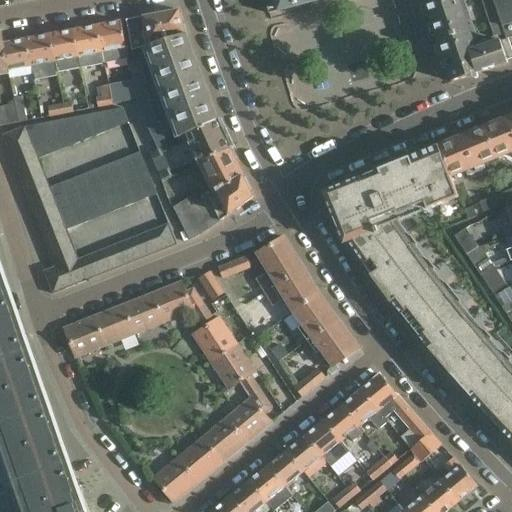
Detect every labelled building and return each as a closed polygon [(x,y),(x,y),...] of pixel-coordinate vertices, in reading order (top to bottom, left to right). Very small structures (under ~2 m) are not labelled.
[(276,0),(279,11),(318,0),(276,0)] [(424,0),(431,19),(462,8),(459,0),(424,0)] [(511,0),(493,0),(494,2),(496,10),(499,18),(502,26),(504,34),(506,39),(511,36),(511,0)] [(494,2),(483,5),(486,13),(496,10),(494,2)] [(462,8),(431,19),(438,39),(469,29),(462,8)] [(133,50),(133,49),(145,46),(146,45),(185,34),(181,10),(126,20),(133,50)] [(496,10),(486,13),(489,21),(499,18),(496,10)] [(499,18),(489,21),(491,29),(502,26),(499,18)] [(97,26),(105,64),(128,59),(121,21),(97,26)] [(81,68),(105,64),(97,26),(74,30),(79,57),(81,68)] [(502,26),(491,29),(494,37),(504,34),(502,26)] [(469,29),(438,39),(444,60),(476,49),(469,29)] [(0,75),(8,74),(9,74),(8,71),(3,44),(0,30),(0,75)] [(55,62),(79,57),(74,30),(50,35),(55,62)] [(154,70),(194,56),(192,52),(185,34),(146,45),(145,46),(154,70)] [(32,66),(55,62),(50,35),(27,39),(32,66)] [(8,71),(32,66),(27,39),(3,44),(8,71)] [(489,45),(497,67),(508,63),(501,41),(489,45)] [(452,82),(497,67),(489,45),(476,49),(444,60),(452,82)] [(170,113),(208,100),(205,91),(194,56),(154,70),(170,113)] [(131,72),(143,68),(141,60),(129,64),(131,72)] [(132,80),(146,75),(143,68),(131,72),(132,80)] [(146,75),(132,80),(134,88),(146,84),(148,83),(146,75)] [(122,103),(120,93),(118,83),(109,85),(113,105),(122,103)] [(135,96),(148,92),(146,84),(134,88),(135,96)] [(97,108),(113,105),(109,85),(100,87),(102,97),(95,98),(97,108)] [(137,104),(151,99),(148,92),(135,96),(137,104)] [(13,99),(14,103),(18,123),(27,121),(22,98),(13,99)] [(140,111),(153,107),(151,99),(137,104),(140,111)] [(184,134),(216,121),(208,100),(170,113),(179,137),(184,134)] [(72,102),(63,104),(65,114),(74,112),(72,102)] [(0,107),(0,126),(18,123),(14,103),(0,107)] [(48,107),(50,117),(65,114),(63,104),(48,107)] [(144,118),(156,114),(153,107),(140,111),(144,118)] [(111,110),(117,127),(128,123),(123,108),(111,110)] [(106,132),(117,127),(111,110),(98,113),(106,132)] [(95,136),(106,132),(98,113),(86,115),(95,136)] [(156,114),(144,118),(147,126),(158,122),(156,114)] [(83,140),(95,136),(86,115),(74,117),(83,140)] [(511,116),(508,118),(439,146),(451,176),(465,170),(467,176),(485,169),(483,163),(510,152),(511,156),(511,116)] [(72,145),(83,140),(74,117),(62,120),(72,145)] [(61,149),(72,145),(62,120),(50,122),(61,149)] [(151,133),(164,128),(161,121),(158,122),(147,126),(151,133)] [(230,149),(216,121),(184,134),(199,164),(230,149)] [(50,154),(61,149),(50,122),(38,124),(50,154)] [(39,158),(50,154),(38,124),(26,126),(30,137),(35,148),(39,158)] [(7,146),(30,137),(26,126),(19,128),(3,134),(7,146)] [(164,128),(151,133),(154,140),(166,136),(164,128)] [(166,136),(154,140),(157,147),(169,144),(166,136)] [(12,157),(35,148),(30,137),(7,146),(12,157)] [(458,197),(450,177),(451,176),(439,146),(438,147),(379,170),(383,179),(364,187),(361,178),(323,193),(344,243),(348,242),(372,275),(392,303),(429,349),(451,375),(471,398),(491,420),(511,441),(511,371),(506,365),(511,359),(511,348),(497,332),(500,330),(481,307),(463,284),(444,261),(427,237),(409,213),(394,224),(392,222),(375,229),(372,222),(396,212),(397,215),(400,214),(396,206),(409,201),(412,209),(425,203),(428,210),(458,197)] [(39,160),(39,158),(35,148),(12,157),(16,169),(39,160)] [(160,149),(150,153),(154,161),(164,157),(160,149)] [(199,164),(214,194),(244,178),(245,177),(230,149),(199,164)] [(137,177),(148,173),(140,152),(129,156),(137,177)] [(126,182),(137,177),(129,156),(118,161),(126,182)] [(39,160),(16,169),(21,180),(44,171),(39,160)] [(115,186),(126,182),(118,161),(106,165),(115,186)] [(103,191),(115,186),(106,165),(95,169),(103,191)] [(169,168),(159,173),(163,181),(173,176),(169,168)] [(92,195),(103,191),(95,169),(84,174),(92,195)] [(137,177),(145,199),(157,194),(148,173),(137,177)] [(81,199),(92,195),(84,174),(73,178),(81,199)] [(134,203),(145,199),(137,177),(126,182),(134,203)] [(70,204),(81,199),(73,178),(61,183),(70,204)] [(214,194),(198,202),(211,228),(252,197),(249,190),(250,190),(244,178),(214,194)] [(123,207),(134,203),(126,182),(115,186),(123,207)] [(59,208),(70,204),(61,183),(50,187),(54,197),(59,208)] [(54,197),(50,187),(49,186),(26,195),(31,206),(54,197)] [(112,212),(123,207),(115,186),(103,191),(112,212)] [(506,202),(511,199),(511,193),(510,189),(502,192),(506,202)] [(101,216),(112,212),(103,191),(92,195),(101,216)] [(89,221),(101,216),(92,195),(81,199),(89,221)] [(486,198),(490,209),(498,205),(494,195),(486,198)] [(176,214),(187,207),(197,201),(198,201),(195,196),(172,207),(176,214)] [(35,217),(59,208),(54,197),(31,206),(35,217)] [(482,212),(490,209),(486,198),(478,202),(482,212)] [(78,225),(89,221),(81,199),(70,204),(78,225)] [(201,235),(202,234),(211,228),(198,202),(198,201),(197,201),(187,207),(201,235)] [(67,229),(78,225),(70,204),(59,208),(63,220),(67,229)] [(505,235),(511,232),(511,206),(507,208),(511,220),(511,221),(501,225),(505,235)] [(194,238),(201,235),(187,207),(176,214),(189,240),(194,238)] [(472,207),(464,210),(468,220),(476,217),(472,207)] [(40,229),(63,220),(59,208),(35,217),(40,229)] [(68,231),(67,229),(63,220),(40,229),(44,240),(68,231)] [(157,228),(165,249),(177,245),(168,223),(157,228)] [(154,254),(165,249),(157,228),(146,232),(154,254)] [(454,236),(466,254),(476,247),(464,230),(454,236)] [(143,258),(154,254),(146,232),(134,236),(143,258)] [(132,262),(143,258),(134,236),(123,241),(132,262)] [(276,282),(302,265),(285,237),(257,254),(276,282)] [(120,267),(132,262),(123,241),(112,245),(120,267)] [(109,271),(120,267),(112,245),(100,250),(109,271)] [(480,275),(493,266),(479,245),(476,247),(466,254),(480,275)] [(55,267),(67,263),(78,259),(78,258),(73,246),(50,255),(55,266),(55,267)] [(97,276),(109,271),(100,250),(89,254),(97,276)] [(86,280),(97,276),(89,254),(78,258),(78,259),(86,280)] [(239,259),(244,270),(250,268),(246,256),(239,259)] [(75,285),(86,280),(78,259),(67,263),(75,285)] [(232,262),(237,273),(244,270),(239,259),(232,262)] [(230,276),(237,273),(232,262),(225,264),(230,276)] [(64,289),(75,285),(67,263),(55,267),(64,289)] [(223,278),(230,276),(225,264),(219,267),(223,278)] [(295,310),(319,294),(302,265),(276,282),(295,310)] [(64,289),(55,267),(55,266),(44,271),(53,294),(64,289)] [(494,296),(507,287),(493,266),(480,275),(494,296)] [(210,270),(197,279),(212,301),(225,293),(210,270)] [(75,494),(0,273),(0,443),(19,499),(18,500),(22,511),(87,511),(81,492),(75,494)] [(193,311),(192,307),(189,301),(182,281),(152,293),(164,323),(193,311)] [(189,301),(198,295),(193,289),(186,291),(182,281),(189,301)] [(135,334),(164,323),(152,293),(123,305),(135,334)] [(314,339),(339,320),(319,294),(295,310),(314,339)] [(192,307),(201,300),(198,295),(189,301),(192,307)] [(511,299),(502,307),(508,316),(511,313),(511,299)] [(194,312),(205,306),(201,300),(192,307),(193,311),(194,312)] [(106,346),(135,334),(123,305),(94,316),(106,346)] [(205,306),(194,312),(198,318),(208,311),(205,306)] [(76,357),(106,346),(94,316),(65,328),(76,357)] [(211,362),(237,345),(220,318),(215,321),(211,316),(201,323),(205,328),(193,336),(211,362)] [(339,320),(314,339),(332,367),(359,348),(339,320)] [(243,386),(253,380),(250,374),(255,371),(237,345),(211,362),(228,389),(240,381),(243,386)] [(312,373),(320,383),(325,378),(317,369),(312,373)] [(306,378),(314,387),(320,383),(312,373),(306,378)] [(410,449),(428,434),(379,374),(360,390),(377,412),(388,403),(409,430),(400,437),(410,449)] [(308,392),(314,387),(306,378),(300,382),(308,392)] [(303,397),(308,392),(300,382),(295,387),(303,397)] [(250,397),(260,390),(257,385),(247,392),(250,397)] [(254,401),(264,395),(260,390),(250,397),(251,398),(254,401)] [(386,423),(377,412),(360,390),(341,406),(359,427),(369,419),(378,430),(386,423)] [(258,406),(267,400),(264,395),(254,401),(258,406)] [(271,422),(264,413),(258,406),(254,401),(251,398),(227,418),(247,442),(271,422)] [(258,406),(264,413),(272,407),(267,400),(258,406)] [(340,442),(359,427),(341,406),(323,421),(340,442)] [(222,462),(247,442),(227,418),(202,438),(222,462)] [(321,458),(340,442),(323,421),(304,437),(321,458)] [(421,462),(439,447),(428,434),(410,449),(414,454),(421,462)] [(325,462),(321,458),(304,437),(286,452),(303,473),(307,478),(325,462)] [(198,482),(222,462),(202,438),(178,458),(198,482)] [(285,488),(303,473),(286,452),(267,467),(285,488)] [(391,452),(384,458),(390,465),(397,460),(391,452)] [(414,454),(398,468),(404,475),(421,462),(414,454)] [(174,502),(198,482),(178,458),(154,478),(174,502)] [(371,481),(390,465),(384,458),(365,473),(371,481)] [(449,474),(441,481),(458,502),(477,486),(459,465),(452,459),(443,467),(449,474)] [(249,482),(266,503),(273,511),(274,511),(292,497),(285,488),(267,467),(249,482)] [(404,475),(398,468),(391,473),(397,481),(404,475)] [(441,481),(422,496),(435,511),(445,511),(458,502),(441,481)] [(242,511),(255,511),(266,503),(249,482),(231,497),(242,511)] [(346,488),(352,496),(359,490),(353,483),(346,488)] [(380,483),(361,498),(367,506),(386,490),(380,483)] [(352,496),(346,488),(331,501),(337,509),(352,496)] [(404,511),(403,511),(404,511),(435,511),(422,496),(404,511)] [(242,511),(231,497),(213,511),(242,511)] [(367,506),(361,498),(354,504),(360,511),(367,506)]
